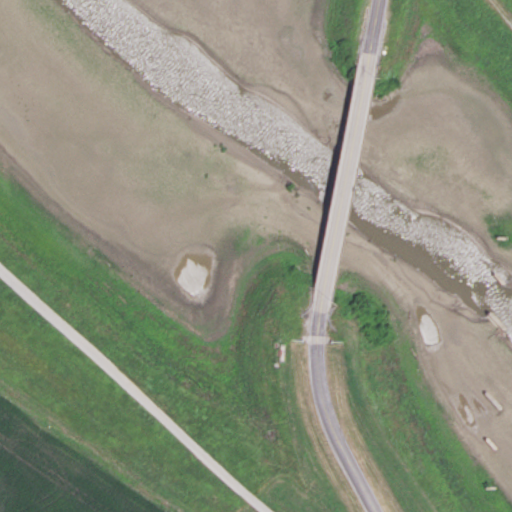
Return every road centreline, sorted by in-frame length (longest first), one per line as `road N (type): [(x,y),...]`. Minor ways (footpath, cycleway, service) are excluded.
road 1 (residential): [(0,266),(267,511)]
road 2 (residential): [(365,60),(318,308)]
road 3 (residential): [(318,308),(314,345),(325,411),(375,511)]
